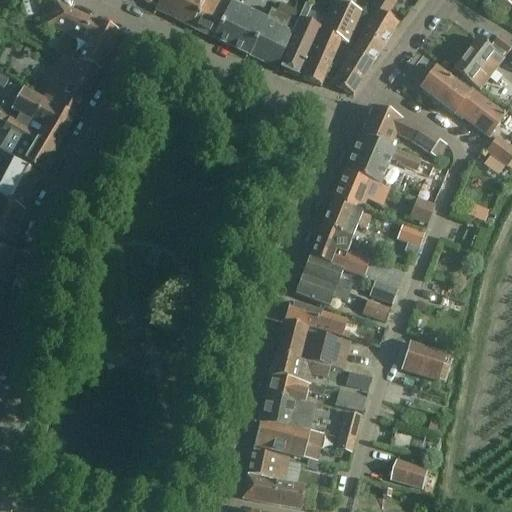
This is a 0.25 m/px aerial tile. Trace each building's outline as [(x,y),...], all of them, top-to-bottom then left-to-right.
[(159,0),(154,12),(190,29),(204,0),(159,0)] [(229,2),(230,3),(231,0),(218,0),(218,2),(214,0),(204,0),(190,29),(212,40),(229,2)] [(347,0),(335,0),(300,80),(320,89),(327,72),(331,74),(335,65),(330,63),(339,44),(346,47),(360,15),(344,8),(347,0)] [(351,97),(396,27),(384,19),(388,13),(385,11),(391,1),(389,0),(377,0),(370,11),(375,14),(365,30),(366,31),(332,85),(351,97)] [(511,0),(501,0),(511,8),(511,0)] [(277,68),(298,25),(290,21),(295,13),(279,6),(275,14),(271,11),(266,20),(230,3),(229,2),(212,40),(276,71),(276,69),(277,68)] [(299,21),(298,25),(277,68),(276,69),(297,79),(320,31),(303,23),(311,7),(306,4),(298,21),(299,21)] [(99,73),(118,34),(54,5),(45,27),(85,46),(77,62),(98,72),(99,73)] [(478,92),(503,61),(511,48),(511,47),(498,37),(488,50),(476,40),(452,71),(478,92)] [(92,83),(98,72),(77,62),(77,64),(64,57),(53,79),(41,100),(44,102),(73,119),(81,106),(92,83)] [(460,122),(461,120),(487,140),(503,119),(462,87),(459,91),(435,72),(419,93),(452,118),(453,117),(460,122)] [(0,76),(0,88),(3,91),(8,82),(0,76)] [(44,102),(41,100),(24,90),(12,111),(20,116),(15,125),(37,137),(42,128),(62,140),(73,119),(44,102)] [(401,122),(371,109),(359,137),(389,150),(394,137),(408,144),(436,161),(445,148),(418,130),(401,122)] [(235,116),(231,114),(224,111),(218,122),(229,127),(235,116)] [(41,174),(57,147),(62,140),(42,128),(37,137),(15,125),(8,121),(2,131),(21,142),(11,158),(41,174)] [(389,151),(389,150),(359,137),(343,175),(378,188),(390,160),(398,163),(398,166),(416,173),(420,162),(389,151)] [(511,152),(496,140),(484,154),(504,170),(511,159),(511,152)] [(40,177),(39,177),(12,162),(0,184),(0,198),(22,211),(40,177)] [(378,189),(378,188),(343,175),(331,204),(356,215),(357,212),(361,214),(373,187),(378,189)] [(0,198),(0,238),(14,245),(24,212),(22,211),(0,198)] [(427,227),(434,208),(416,201),(408,220),(427,227)] [(460,203),(457,211),(465,214),(468,206),(460,203)] [(362,214),(361,214),(357,212),(356,215),(331,204),(320,229),(350,241),(362,214)] [(350,242),(350,241),(320,229),(317,237),(308,259),(331,269),(362,279),(367,266),(345,257),(349,248),(356,251),(358,245),(350,242)] [(419,249),(424,237),(401,229),(397,241),(406,245),(419,249)] [(0,304),(1,298),(12,255),(0,251),(0,304)] [(156,260),(150,257),(147,262),(153,265),(156,260)] [(361,281),(362,279),(331,269),(308,259),(301,278),(347,296),(351,287),(337,283),(341,273),(361,281)] [(347,296),(301,278),(293,298),(327,310),(331,300),(344,305),(347,296)] [(397,293),(374,284),(368,298),(392,307),(397,293)] [(345,323),(289,304),(283,322),(345,340),(347,334),(343,333),(345,323)] [(390,313),(367,304),(362,316),(385,325),(390,313)] [(307,332),(283,323),(274,358),(329,371),(341,374),(349,347),(320,340),(321,336),(318,335),(317,339),(306,336),(307,332)] [(410,344),(400,371),(436,384),(446,357),(410,344)] [(327,381),(329,371),(274,358),(269,379),(307,387),(310,377),(327,381)] [(349,376),(346,387),(367,392),(369,386),(370,381),(349,376)] [(307,388),(307,387),(269,379),(265,398),(304,405),(306,395),(321,399),(322,392),(307,388)] [(362,416),(365,401),(338,394),(334,409),(362,416)] [(311,407),(304,405),(265,398),(258,425),(290,430),(307,433),(311,407)] [(345,414),(339,439),(355,443),(361,418),(345,414)] [(290,431),(290,430),(258,425),(253,447),(315,464),(322,438),(308,434),(290,431)] [(275,459),(251,454),(247,475),(283,483),(287,463),(275,460),(275,459)] [(307,463),(304,469),(316,473),(318,466),(307,463)] [(397,463),(391,483),(422,492),(428,472),(397,463)] [(283,484),(283,483),(247,475),(242,501),(272,506),(300,511),(304,488),(283,484)]
